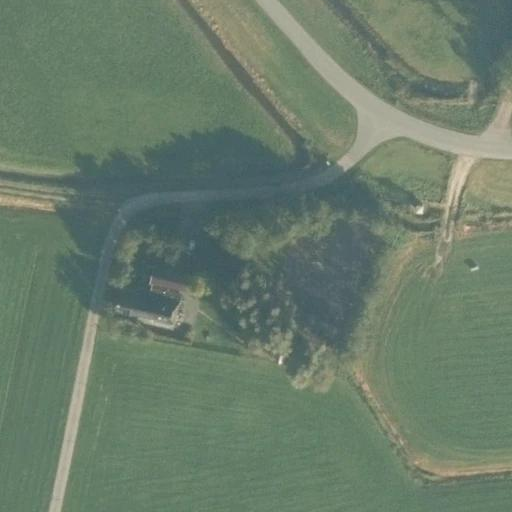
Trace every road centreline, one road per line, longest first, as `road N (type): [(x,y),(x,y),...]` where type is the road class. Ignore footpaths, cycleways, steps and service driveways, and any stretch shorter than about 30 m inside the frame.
road 1 (unclassified): [(133,199),(314,181),(355,154),(386,115)]
road 2 (unclassified): [(386,115),(329,68),(269,0)]
road 3 (track): [(0,184),(133,199)]
road 4 (unclassified): [(386,115),(473,150),(511,151)]
